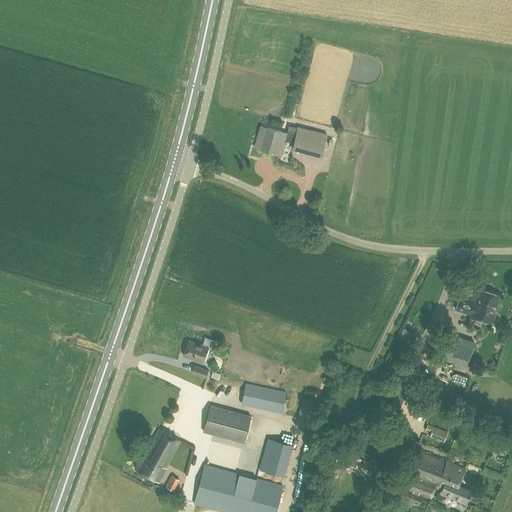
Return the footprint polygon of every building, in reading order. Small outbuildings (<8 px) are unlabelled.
[(326,135),(288,125),(286,133),(287,133),(285,138),(313,145),(312,148),(322,151),(326,135)] [(262,138),(259,148),(261,149),(260,149),(262,150),(263,150),(276,154),(276,153),(281,155),(285,138),(287,133),(286,133),(282,132),(282,131),(266,127),(266,128),(261,126),(259,134),(264,136),(263,138),(262,138)] [(495,313),(494,312),(500,294),(480,288),(475,301),(460,296),(456,309),(471,314),(471,316),(492,323),(495,313)] [(404,327),(399,337),(412,344),(417,334),(404,327)] [(467,364),(475,341),(446,332),(439,352),(447,354),(446,357),(467,364)] [(202,362),(208,347),(189,340),(183,355),(202,362)] [(194,365),(192,372),(205,376),(207,370),(194,365)] [(286,392),(245,383),(241,403),(282,412),(286,392)] [(411,405),(412,399),(409,393),(407,392),(403,391),(401,391),(398,392),(396,393),(394,394),(393,397),(384,413),(401,421),(411,405)] [(315,402),(303,399),(299,415),(310,418),(315,402)] [(244,442),(251,416),(210,405),(203,431),(244,442)] [(428,424),(426,429),(431,431),(430,436),(443,441),(447,431),(433,426),(428,424)] [(166,468),(181,440),(159,429),(145,456),(144,455),(136,469),(159,482),(167,468),(166,468)] [(466,503),(471,490),(458,485),(465,468),(416,448),(401,487),(431,499),(435,487),(440,489),(439,492),(466,503)] [(212,461),(243,469),(245,458),(214,451),(212,461)] [(368,485),(378,463),(371,459),(369,462),(356,456),(350,469),(332,511),(353,511),(355,508),(357,509),(365,491),(362,490),(365,484),(368,485)] [(225,511),(275,511),(282,486),(204,464),(194,503),(225,511)] [(179,479),(171,475),(165,486),(173,490),(179,479)]
